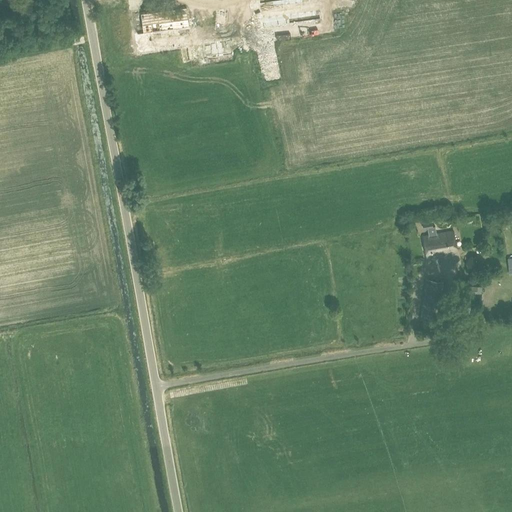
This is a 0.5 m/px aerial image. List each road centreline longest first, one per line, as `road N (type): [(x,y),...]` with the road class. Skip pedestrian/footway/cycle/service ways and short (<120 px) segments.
road 1 (unclassified): [(178,511),(85,0)]
road 2 (unknown): [(154,382),(426,342),(432,333)]
